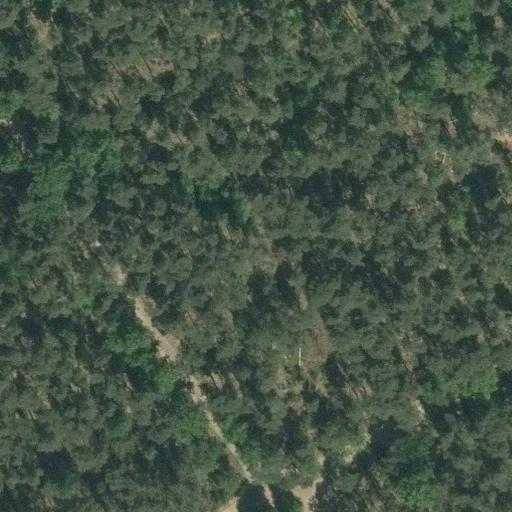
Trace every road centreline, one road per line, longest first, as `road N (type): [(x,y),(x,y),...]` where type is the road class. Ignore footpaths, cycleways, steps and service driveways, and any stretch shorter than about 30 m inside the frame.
road 1 (track): [(262,499),(0,101)]
road 2 (track): [(511,363),(303,477)]
